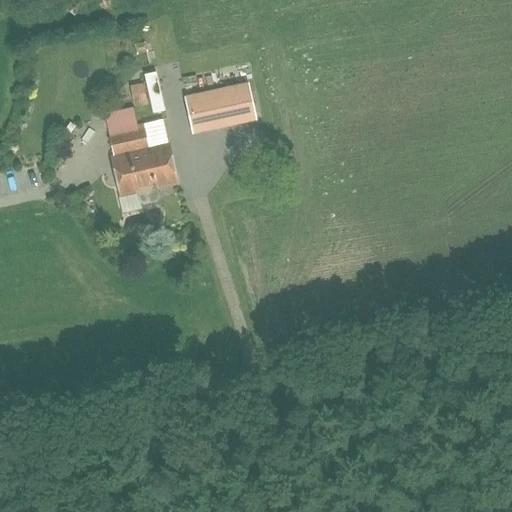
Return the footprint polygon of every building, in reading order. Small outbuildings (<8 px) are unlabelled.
[(177,96),(186,131),(248,115),(239,80),(177,96)] [(143,113),(156,109),(151,87),(137,91),(143,113)] [(136,124),(108,130),(114,155),(149,147),(144,124),(137,126),(136,124)] [(157,196),(155,186),(176,181),(168,145),(113,158),(121,194),(137,190),(139,200),(143,203),(155,200),(157,196)] [(224,196),(227,209),(251,204),(248,191),(224,196)]
